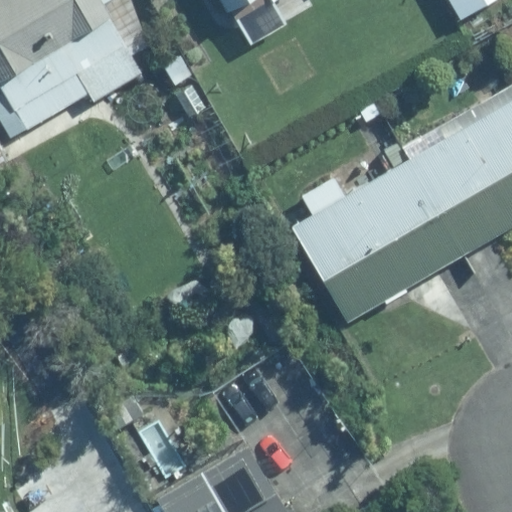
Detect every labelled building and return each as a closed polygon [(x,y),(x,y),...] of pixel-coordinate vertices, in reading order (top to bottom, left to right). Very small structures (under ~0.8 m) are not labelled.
[(97,102),(143,76),(98,0),(0,0),(0,119),(10,137),(91,91),(97,102)] [(277,4),(283,0),(218,0),(245,45),(287,20),(277,4)] [(511,0),(444,0),(465,33),(511,4),(511,0)] [(290,218),(339,312),(511,220),(511,94),(446,130),(440,120),(401,140),(407,152),(341,187),(334,173),(300,191),(309,207),(290,218)] [(242,439),(149,495),(158,511),(299,511),(289,495),(279,501),(242,439)]
